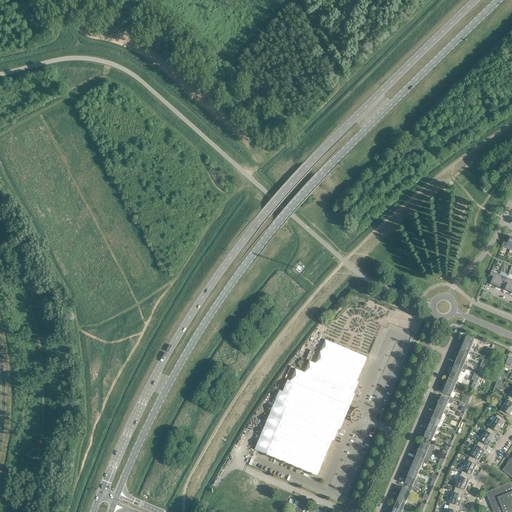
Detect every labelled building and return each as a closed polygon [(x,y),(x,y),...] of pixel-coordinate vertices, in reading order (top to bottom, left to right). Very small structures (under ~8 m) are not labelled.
[(504,242),(503,242),(502,246),(510,250),(511,244),(511,237),(510,237),(509,238),(507,237),(504,242)] [(499,274),(491,271),(489,275),(490,276),(488,281),(491,282),(490,284),(495,286),(499,274)] [(507,277),(499,274),(495,286),(499,287),(500,286),(503,287),(507,277)] [(511,284),(511,279),(507,277),(503,287),(505,288),(505,290),(509,292),(511,284)] [(462,339),(461,343),(472,347),(473,344),(473,343),(474,340),(471,338),(472,337),(467,335),(464,340),(462,339)] [(280,390),(255,449),(317,476),(332,440),(334,441),(339,429),(340,430),(346,417),(351,417),(351,415),(352,412),(353,411),(350,407),(355,394),(354,393),(359,381),(357,381),(367,357),(325,339),(315,363),(309,361),(304,372),(296,369),(290,381),(288,380),(283,391),(280,390)] [(472,347),(461,343),(460,346),(462,347),(460,350),(468,354),(470,350),(470,351),(472,347)] [(468,354),(460,350),(459,354),(457,353),(455,356),(466,361),(468,358),(467,357),(468,354)] [(466,361),(455,356),(454,359),(456,360),(454,364),(462,368),(465,369),(467,365),(465,364),(466,361)] [(462,368),(454,364),(453,368),(451,367),(449,370),(460,375),(462,371),(461,371),(462,368)] [(460,375),(449,370),(448,373),(450,374),(448,378),(457,381),(458,378),(459,378),(460,375)] [(474,373),(471,379),(477,382),(480,375),(474,373)] [(457,381),(448,378),(447,382),(445,381),(444,384),(454,389),(456,385),(455,385),(457,381)] [(454,389),(444,384),(442,387),(444,388),(443,392),(451,395),(452,392),(453,392),(454,389)] [(437,399),(436,402),(447,406),(448,403),(449,403),(450,404),(451,404),(453,403),(453,402),(454,401),(455,400),(449,398),(449,399),(441,396),(439,400),(437,399)] [(511,399),(509,397),(507,400),(507,399),(503,404),(511,409),(511,399)] [(447,406),(436,402),(435,405),(437,406),(435,410),(443,413),(447,415),(448,411),(445,410),(447,406)] [(459,402),(458,405),(462,407),(460,410),(464,412),(467,405),(459,402)] [(511,410),(511,409),(503,404),(500,408),(501,409),(499,411),(505,415),(507,413),(509,415),(511,410)] [(443,413),(435,410),(433,414),(431,413),(430,416),(441,420),(443,417),(442,417),(443,413)] [(495,417),(492,421),(500,427),(504,423),(501,421),(503,418),(497,414),(495,417)] [(441,420),(430,416),(429,419),(431,420),(429,423),(437,427),(439,423),(440,424),(441,420)] [(500,427),(492,421),(489,425),(489,426),(487,428),(493,432),(495,430),(497,432),(500,427)] [(437,427),(429,423),(428,427),(426,426),(424,430),(435,434),(437,431),(436,430),(437,427)] [(493,432),(487,428),(486,431),(485,430),(482,435),(491,441),(494,436),(491,435),(493,432)] [(435,434),(424,430),(423,433),(425,433),(423,437),(431,441),(433,437),(434,438),(435,434)] [(491,441),(482,435),(479,439),(480,440),(478,443),(483,446),(485,444),(488,446),(491,441)] [(418,444),(417,447),(432,454),(435,447),(422,441),(420,445),(418,444)] [(483,446),(478,443),(476,445),(475,445),(472,450),(482,455),(485,450),(482,449),(483,446)] [(432,454),(417,447),(415,451),(418,451),(416,455),(429,461),(432,454)] [(482,455),(472,450),(470,454),(471,455),(469,458),(475,461),(476,458),(479,460),(482,455)] [(429,461),(416,455),(414,459),(412,458),(411,461),(422,466),(423,463),(427,464),(429,461)] [(508,463),(502,470),(511,477),(511,481),(488,491),(488,490),(487,489),(486,489),(485,489),(484,490),(483,491),(483,492),(483,493),(484,494),(485,495),(486,495),(487,495),(489,500),(489,501),(493,511),(511,511),(511,457),(511,459),(510,458),(507,463),(508,463)] [(475,461),(469,458),(467,461),(466,460),(464,465),(474,470),(476,465),(473,463),(475,461)] [(422,466),(411,461),(410,464),(412,465),(410,469),(418,472),(420,469),(422,466)] [(474,470),(464,465),(462,470),(461,473),(467,476),(468,473),(471,475),(474,470)] [(418,472),(410,469),(408,473),(406,472),(405,475),(416,480),(417,476),(418,472)] [(467,476),(461,473),(460,476),(459,476),(457,481),(467,485),(469,480),(466,479),(467,476)] [(416,480),(405,475),(404,478),(406,479),(404,483),(412,486),(414,483),(415,483),(416,480)] [(467,485),(457,481),(455,486),(456,486),(454,489),(461,492),(462,489),(465,490),(467,485)] [(399,490),(398,493),(408,498),(410,494),(409,494),(411,490),(403,487),(401,491),(399,490)] [(461,492),(454,489),(453,493),(452,492),(451,497),(461,501),(463,495),(460,494),(461,492)] [(408,498),(398,493),(396,496),(398,497),(397,501),(405,504),(406,501),(407,501),(408,498)] [(461,501),(451,497),(449,502),(450,503),(449,506),(455,508),(456,505),(459,506),(461,501)] [(405,504),(397,501),(395,505),(393,504),(392,507),(403,511),(404,508),(403,508),(405,504)]
